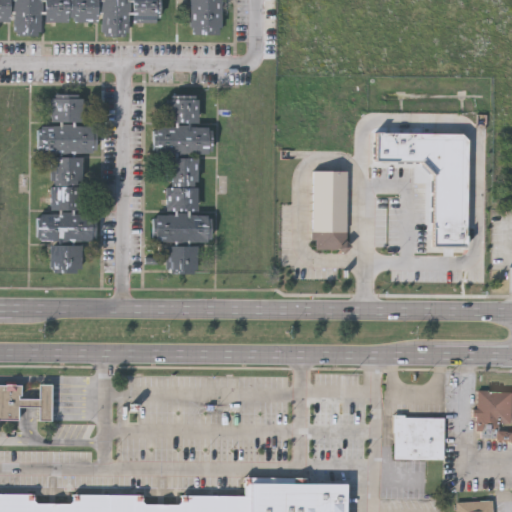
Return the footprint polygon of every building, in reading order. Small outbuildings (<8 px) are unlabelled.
[(0,20),(0,0),(10,0),(10,20),(0,20)] [(15,34),(15,0),(41,0),(41,34),(15,34)] [(98,0),(98,21),(46,21),(46,0),(98,0)] [(129,0),(129,35),(103,35),(103,0),(129,0)] [(134,21),(134,0),(160,0),(160,21),(134,21)] [(220,0),(220,32),(190,32),(190,0),(220,0)] [(82,121),(51,121),(51,94),(82,94),(82,121)] [(167,122),(167,94),(197,94),(197,122),(167,122)] [(94,125),(94,152),(37,151),(37,125),(94,125)] [(153,126),(211,126),(211,152),(153,152),(153,126)] [(432,247),(466,247),(467,133),(375,132),(375,161),(432,162),(432,247)] [(82,156),(82,209),(51,209),(50,157),(82,156)] [(166,157),(197,158),(196,211),(165,210),(166,157)] [(312,251),(313,170),(347,170),(347,251),(312,251)] [(95,239),(37,239),(37,213),(95,213),(95,239)] [(210,213),(210,240),(153,240),(153,214),(210,213)] [(80,244),(80,270),(51,270),(51,244),(80,244)] [(196,245),(196,272),(165,272),(165,245),(196,245)] [(0,384),(0,419),(18,419),(18,406),(39,406),(38,420),(50,420),(51,384),(39,383),(39,399),(20,399),(20,385),(0,384)] [(511,441),(475,441),(476,392),(511,392),(511,441)] [(444,419),(444,462),(393,461),(393,419),(444,419)] [(0,511),(346,511),(346,484),(306,484),(306,478),(245,477),(245,497),(183,496),(180,502),(177,505),(144,505),(141,501),(141,495),(74,494),(73,501),(69,504),(37,504),(33,500),(33,493),(0,493),(0,511)] [(494,503),(494,511),(458,511),(458,503),(494,503)]
